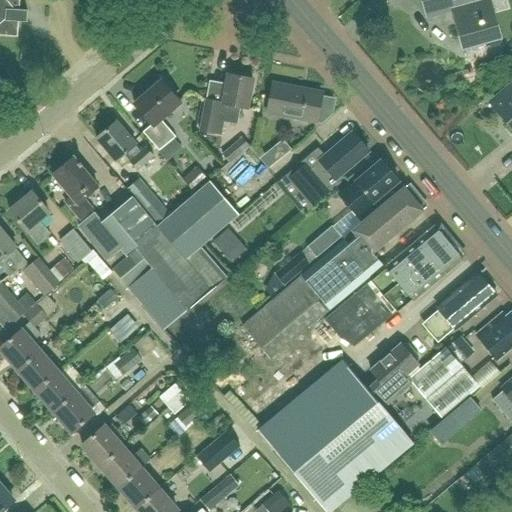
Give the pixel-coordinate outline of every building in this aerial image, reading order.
[(0,0),(0,35),(17,37),(18,21),(23,21),(24,12),(27,12),(27,10),(18,10),(19,0),(0,0)] [(476,2),(484,0),(424,0),(426,7),(451,0),(452,0),(459,23),(456,24),(463,47),(499,37),(493,13),(480,17),(476,2)] [(252,79),(227,74),(221,102),(204,99),(198,131),(220,135),(222,121),(235,124),(239,107),(246,109),(252,79)] [(159,119),(179,102),(161,82),(134,105),(151,125),(143,132),(159,150),(174,137),(159,119)] [(511,82),(490,102),(511,127),(511,82)] [(315,124),(320,97),(319,97),(320,95),(318,93),(308,91),(306,92),(306,94),(294,92),(295,87),(272,83),(266,114),(315,124)] [(137,171),(153,157),(146,148),(140,153),(134,145),(135,144),(115,121),(96,138),(116,161),(124,155),(137,171)] [(328,183),(333,178),(335,180),(368,151),(351,132),(318,160),(325,169),(319,173),(328,183)] [(200,247),(239,215),(210,181),(155,227),(130,198),(100,223),(89,210),(91,209),(83,199),(97,187),(72,158),(52,175),(70,197),(64,202),(82,223),(77,227),(105,260),(121,247),(126,253),(132,248),(135,251),(112,271),(163,331),(226,278),(200,247)] [(356,216),(397,180),(380,160),(339,196),(356,216)] [(143,210),(156,199),(138,179),(126,190),(143,210)] [(242,327),(268,358),(370,273),(365,268),(375,258),(371,253),(422,211),(421,210),(419,211),(413,203),(414,202),(402,187),(340,239),(343,242),(302,276),(242,327)] [(39,243),(50,234),(39,221),(48,213),(31,192),(9,211),(26,231),(28,230),(39,243)] [(302,258),(299,254),(274,274),(283,285),(340,237),(331,227),(307,248),(310,251),(302,258)] [(433,228),(324,319),(349,348),(395,310),(396,312),(460,259),(433,228)] [(0,264),(9,276),(26,261),(0,230),(0,264)] [(72,230),(58,241),(77,264),(91,252),(72,230)] [(64,275),(75,265),(64,253),(53,263),(64,275)] [(59,283),(37,258),(26,268),(47,293),(59,283)] [(455,330),(496,295),(476,273),(445,299),(447,301),(437,309),(438,311),(432,316),(434,318),(424,325),(437,340),(452,327),(455,330)] [(0,308),(12,323),(23,314),(25,312),(0,283),(0,308)] [(107,314),(127,343),(146,330),(126,301),(107,314)] [(0,346),(0,350),(16,370),(38,350),(32,343),(40,336),(33,328),(45,317),(34,304),(22,315),(29,322),(0,346)] [(499,361),(511,348),(511,313),(510,312),(505,317),(502,312),(476,335),(499,361)] [(410,346),(404,347),(402,345),(371,371),(381,382),(369,391),(343,360),(258,430),(325,511),(330,511),(337,507),(340,511),(372,511),(375,510),(358,489),(413,444),(380,404),(409,379),(406,376),(419,365),(418,364),(420,358),(410,346)] [(441,419),(478,387),(445,348),(408,380),(441,419)] [(56,371),(38,350),(16,370),(34,391),(56,371)] [(133,350),(114,365),(122,374),(141,359),(133,350)] [(34,391),(53,412),(75,392),(56,371),(34,391)] [(511,377),(501,387),(511,400),(511,377)] [(176,411),(192,398),(177,379),(160,392),(176,411)] [(93,414),(75,392),(53,412),(71,433),(93,414)] [(176,417),(185,427),(203,411),(195,401),(176,417)] [(81,445),(99,466),(121,447),(103,426),(81,445)] [(239,446),(226,431),(196,457),(209,472),(239,446)] [(489,470),(511,450),(511,437),(511,435),(481,461),(489,470)] [(130,457),(121,447),(99,466),(117,487),(140,468),(149,460),(140,449),(130,457)] [(158,489),(140,468),(117,487),(135,508),(158,489)] [(473,483),(481,476),(474,468),(466,475),(473,483)] [(0,510),(13,500),(0,485),(0,510)] [(217,486),(200,501),(208,510),(225,496),(217,486)] [(158,489),(135,508),(138,511),(173,511),(176,510),(158,489)] [(277,490),(261,504),(267,511),(280,511),(290,505),(277,490)]
